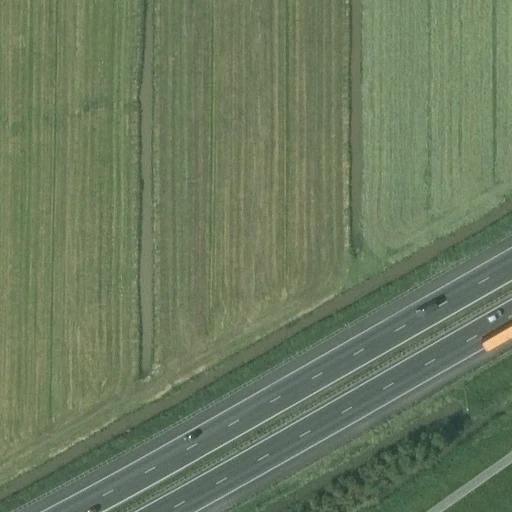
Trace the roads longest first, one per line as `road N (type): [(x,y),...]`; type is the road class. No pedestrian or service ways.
road 1 (motorway): [(511,263),(68,511)]
road 2 (motorway): [(159,511),(511,314)]
